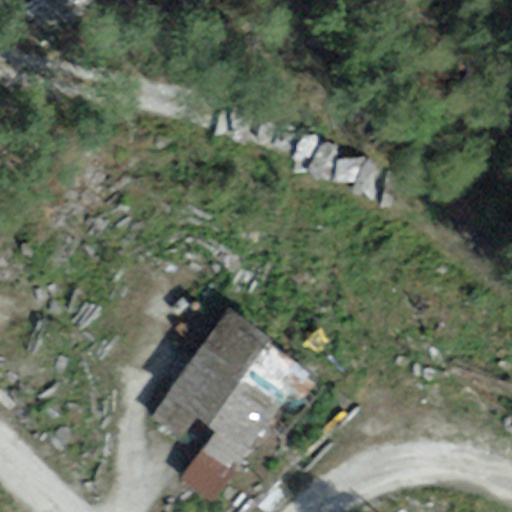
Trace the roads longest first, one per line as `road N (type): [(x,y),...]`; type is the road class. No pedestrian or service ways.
road 1 (track): [(511,260),(416,186),(223,100),(0,44)]
road 2 (track): [(511,487),(402,450),(315,476),(287,511)]
road 3 (track): [(136,353),(121,511)]
